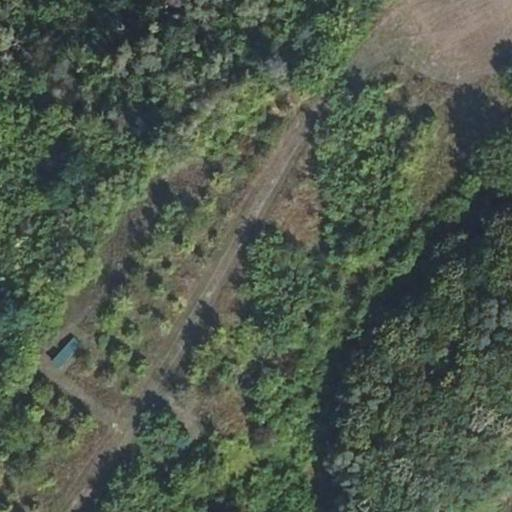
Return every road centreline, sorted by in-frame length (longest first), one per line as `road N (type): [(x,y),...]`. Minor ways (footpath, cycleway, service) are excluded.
road 1 (motorway): [(45,511),(157,404),(511,10)]
road 2 (motorway): [(425,0),(0,421)]
road 3 (track): [(307,113),(163,376),(67,511)]
